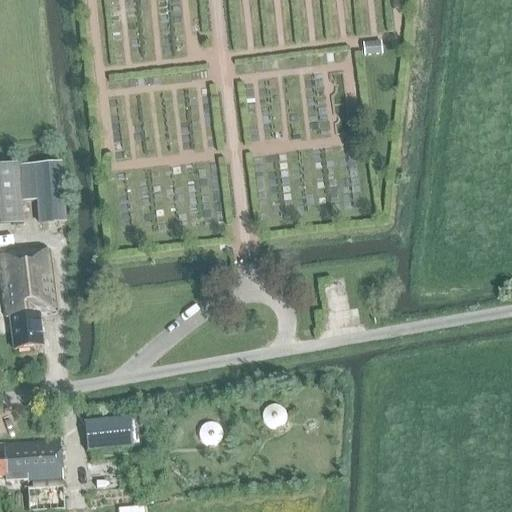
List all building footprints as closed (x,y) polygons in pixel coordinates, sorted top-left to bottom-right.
[(380,56),(379,42),(362,44),(364,58),(380,56)] [(63,224),(59,164),(18,167),(17,165),(0,166),(0,227),(22,225),(20,203),(37,202),(39,226),(63,224)] [(56,313),(48,251),(0,257),(0,285),(4,319),(9,318),(13,351),(42,348),(38,315),(56,313)] [(297,398),(266,423),(272,431),(304,406),(297,398)] [(131,448),(128,420),(83,424),(86,452),(131,448)] [(62,479),(59,442),(3,446),(0,445),(0,478),(4,478),(5,483),(62,479)] [(50,511),(64,511),(62,487),(26,489),(27,511),(50,511)]
